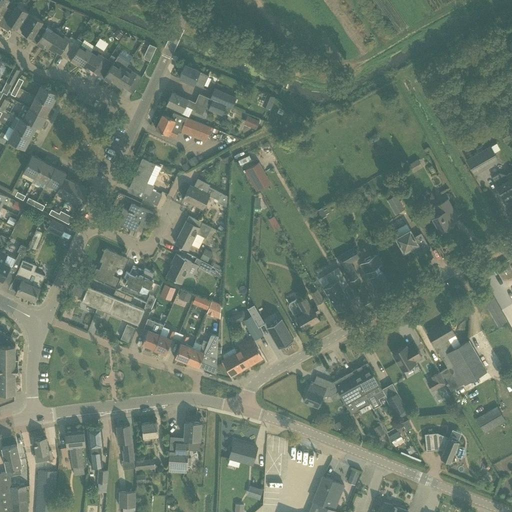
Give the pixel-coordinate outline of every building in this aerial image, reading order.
[(10,1),(7,0),(0,0),(0,10),(4,13),(1,18),(1,19),(8,8),(7,6),(10,1)] [(17,29),(21,22),(27,13),(28,12),(17,5),(14,11),(8,8),(1,19),(2,19),(5,13),(10,16),(5,24),(10,28),(12,25),(17,29)] [(32,16),(27,13),(21,22),(26,25),(20,34),(25,38),(27,35),(32,39),(40,25),(43,22),(32,15),(32,16)] [(44,45),(49,48),(59,32),(60,29),(57,27),(55,28),(53,30),(53,31),(47,27),(46,29),(40,25),(32,39),(31,40),(37,44),(37,43),(43,47),(44,45)] [(122,35),(118,30),(113,35),(118,39),(122,35)] [(65,58),(76,41),(77,40),(70,36),(69,39),(65,36),(65,35),(59,32),(49,48),(55,52),(56,50),(60,52),(59,54),(65,58)] [(78,62),(82,65),(96,45),(95,45),(94,46),(84,40),(81,44),(76,41),(65,58),(70,61),(71,61),(77,64),(78,62)] [(153,54),(156,47),(150,44),(147,50),(148,52),(153,54)] [(93,71),(98,75),(108,59),(101,55),(104,50),(96,45),(82,65),(88,69),(90,67),(94,70),(93,71)] [(125,69),(126,67),(129,62),(118,55),(116,58),(111,54),(108,59),(98,75),(104,79),(104,78),(110,82),(111,80),(116,83),(125,69)] [(203,88),(205,84),(209,75),(185,64),(179,77),(203,88)] [(126,67),(125,69),(116,83),(122,87),(123,85),(125,86),(124,88),(132,93),(139,82),(133,79),(137,73),(126,67)] [(6,81),(12,84),(18,73),(12,70),(6,81)] [(26,87),(28,83),(19,78),(15,86),(19,88),(20,87),(25,89),(26,87)] [(1,91),(3,92),(7,94),(12,84),(6,81),(4,84),(5,85),(1,91)] [(51,105),(57,93),(42,85),(36,97),(51,105)] [(15,96),(19,88),(15,86),(11,94),(15,96)] [(214,87),(210,97),(212,98),(226,104),(232,107),(236,96),(214,87)] [(167,104),(176,108),(183,111),(186,106),(195,110),(194,111),(202,115),(206,107),(189,99),(172,92),(167,104)] [(262,105),(271,108),(275,96),(266,93),(262,105)] [(46,116),(51,105),(36,97),(30,108),(46,116)] [(222,114),(226,104),(212,98),(209,108),(222,114)] [(9,101),(5,99),(1,107),(5,109),(9,101)] [(24,119),(36,126),(40,128),(46,116),(30,108),(25,105),(23,109),(23,111),(27,113),(24,119)] [(3,111),(2,112),(0,115),(0,120),(5,123),(10,114),(5,112),(3,111)] [(176,120),(163,114),(156,129),(176,138),(179,131),(172,127),(176,120)] [(248,116),(244,124),(256,128),(259,121),(248,116)] [(30,137),(36,126),(24,119),(20,118),(14,129),(30,137)] [(206,140),(211,128),(186,118),(181,130),(206,140)] [(24,148),(30,137),(14,129),(8,140),(24,148)] [(511,137),(511,134),(509,129),(500,134),(505,142),(511,137)] [(475,174),(498,160),(490,145),(466,159),(475,174)] [(35,177),(43,161),(32,155),(24,171),(24,172),(35,177)] [(199,163),(195,156),(188,160),(192,168),(199,163)] [(161,167),(142,158),(140,163),(143,164),(133,187),(143,192),(145,193),(143,198),(157,205),(162,195),(152,190),(154,186),(153,185),(147,182),(151,173),(157,176),(161,167)] [(409,164),(413,172),(422,167),(418,159),(409,164)] [(55,167),(43,161),(35,177),(32,182),(44,188),(46,183),(55,167)] [(255,190),(270,183),(260,161),(245,167),(255,190)] [(181,165),(185,171),(190,168),(187,162),(181,165)] [(56,192),(64,176),(66,173),(55,167),(46,183),(58,189),(56,192)] [(497,187),(503,197),(509,193),(511,197),(511,170),(505,175),(500,173),(493,177),(498,186),(497,187)] [(76,182),(64,176),(56,192),(67,198),(76,182)] [(198,178),(194,186),(190,184),(183,199),(202,209),(209,195),(219,200),(218,202),(227,207),(228,196),(209,186),(210,185),(198,178)] [(87,188),(76,182),(67,198),(79,204),(87,188)] [(15,196),(23,200),(25,196),(20,193),(18,191),(15,196)] [(35,206),(37,201),(29,197),(27,202),(35,206)] [(404,209),(399,200),(390,205),(395,214),(404,209)] [(434,217),(441,231),(454,224),(451,219),(457,216),(448,200),(436,206),(440,214),(434,217)] [(19,210),(22,205),(15,201),(12,207),(19,210)] [(45,205),(37,201),(35,206),(42,210),(45,205)] [(124,207),(117,222),(132,228),(132,227),(136,228),(135,230),(136,230),(139,223),(147,227),(153,213),(132,202),(128,210),(124,207)] [(324,210),(322,208),(313,213),(317,221),(327,216),(326,214),(329,213),(327,209),(324,210)] [(57,218),(59,213),(52,209),(49,214),(57,218)] [(72,217),(63,212),(61,211),(59,213),(57,218),(69,224),(72,217)] [(208,225),(189,215),(181,231),(182,232),(181,234),(179,234),(175,243),(188,250),(191,244),(198,248),(204,237),(206,238),(211,227),(208,225)] [(13,225),(16,219),(10,216),(7,222),(13,225)] [(65,226),(51,219),(46,229),(61,236),(65,226)] [(396,238),(404,252),(411,249),(413,252),(420,248),(422,252),(429,247),(421,233),(415,237),(411,230),(396,238)] [(16,259),(7,255),(7,254),(0,251),(0,278),(3,280),(10,266),(18,270),(22,259),(27,248),(21,244),(17,251),(19,253),(16,259)] [(350,263),(359,257),(353,247),(342,253),(348,264),(349,263),(349,264),(350,263)] [(119,278),(113,275),(117,266),(122,269),(127,258),(105,248),(100,261),(103,262),(99,269),(97,268),(93,276),(115,286),(119,278)] [(200,258),(207,261),(212,252),(205,249),(200,258)] [(382,264),(379,258),(376,253),(360,262),(366,273),(370,271),(372,275),(369,276),(378,292),(389,285),(379,266),(382,264)] [(191,262),(176,254),(172,262),(173,263),(167,275),(181,282),(191,262)] [(221,270),(196,258),(193,264),(218,276),(221,270)] [(21,281),(17,292),(35,300),(40,288),(45,275),(34,271),(37,265),(27,261),(22,259),(18,270),(16,274),(19,275),(17,279),(21,281)] [(126,271),(124,276),(127,278),(124,284),(139,291),(141,285),(149,289),(154,280),(151,279),(154,273),(145,268),(144,271),(133,266),(130,273),(126,271)] [(323,288),(337,311),(347,305),(351,303),(343,289),(348,286),(350,288),(351,288),(338,267),(325,274),(330,284),(323,288)] [(97,308),(99,304),(103,293),(88,286),(87,287),(75,282),(71,293),(83,298),(82,302),(97,308)] [(165,284),(162,291),(173,295),(176,288),(165,284)] [(116,289),(113,295),(130,302),(132,296),(116,289)] [(310,293),(317,304),(323,300),(317,289),(310,293)] [(191,294),(181,291),(178,299),(189,302),(191,294)] [(104,311),(108,312),(110,313),(138,325),(144,310),(116,298),(103,293),(99,304),(97,308),(96,312),(103,315),(104,311)] [(149,295),(145,305),(152,308),(156,297),(149,295)] [(196,295),(192,304),(207,310),(210,301),(196,295)] [(506,320),(493,296),(480,303),(481,303),(484,309),(488,306),(498,324),(497,324),(497,325),(506,320)] [(306,297),(299,301),(297,298),(289,303),(289,306),(296,318),(297,317),(303,327),(305,327),(306,328),(311,325),(310,324),(319,318),(316,313),(319,312),(316,307),(313,309),(306,297)] [(211,300),(206,313),(219,319),(221,311),(220,304),(211,300)] [(247,308),(252,315),(258,327),(265,323),(254,305),(247,308)] [(247,318),(243,311),(238,314),(240,319),(243,320),(247,318)] [(243,320),(255,339),(263,335),(258,327),(252,315),(243,320)] [(281,318),(267,326),(279,347),(293,339),(281,318)] [(142,343),(154,348),(160,333),(153,331),(156,324),(151,322),(142,343)] [(455,334),(448,322),(427,333),(434,346),(435,345),(447,367),(439,371),(451,391),(487,371),(469,341),(454,349),(448,338),(455,334)] [(154,348),(166,353),(175,331),(170,329),(167,336),(160,333),(154,348)] [(0,344),(11,344),(11,337),(2,332),(0,330),(0,344)] [(130,336),(123,333),(121,339),(128,342),(130,336)] [(175,357),(186,362),(193,347),(186,344),(189,337),(184,335),(175,357)] [(200,350),(193,347),(186,362),(198,367),(204,352),(217,357),(217,346),(218,335),(210,335),(208,342),(204,341),(200,350)] [(244,357),(249,365),(262,357),(251,338),(238,345),(241,350),(238,351),(242,358),(244,357)] [(422,358),(414,343),(404,349),(403,347),(392,353),(402,371),(416,363),(415,362),(422,358)] [(15,344),(11,344),(0,344),(0,392),(15,392),(15,379),(18,379),(18,358),(15,358),(15,344)] [(242,358),(238,351),(236,352),(225,359),(223,360),(231,375),(249,365),(244,357),(242,358)] [(352,371),(367,397),(374,393),(378,399),(385,395),(367,362),(352,371)] [(370,403),(367,397),(352,371),(333,381),(337,387),(352,414),(359,410),(367,405),(370,403)] [(427,382),(432,391),(446,384),(439,372),(431,376),(433,379),(427,382)] [(326,387),(313,382),(311,381),(303,401),(318,407),(323,395),(325,396),(328,396),(330,395),(334,393),(336,392),(337,387),(333,381),(332,382),(329,381),(326,387)] [(406,409),(397,393),(386,399),(395,415),(406,409)] [(484,432),(505,420),(497,406),(476,418),(484,432)] [(156,421),(142,423),(143,437),(144,437),(144,444),(153,443),(152,436),(158,435),(156,421)] [(170,450),(169,464),(168,471),(180,472),(181,465),(187,465),(189,449),(199,450),(200,439),(201,423),(186,421),(184,442),(176,442),(176,450),(170,450)] [(335,431),(342,427),(339,421),(332,425),(335,431)] [(409,422),(403,425),(406,431),(412,428),(409,422)] [(130,424),(117,426),(119,442),(124,442),(125,451),(124,451),(125,460),(134,459),(130,424)] [(104,445),(102,428),(88,429),(90,446),(92,467),(102,466),(99,446),(104,445)] [(452,428),(449,436),(458,439),(461,431),(452,428)] [(86,446),(84,429),(83,430),(66,432),(65,432),(67,448),(70,448),(73,466),(74,475),(84,474),(83,465),(84,465),(81,446),(86,446)] [(382,429),(375,432),(378,437),(384,434),(382,429)] [(403,440),(398,432),(390,436),(395,445),(403,440)] [(449,437),(448,437),(438,433),(438,432),(425,434),(426,451),(439,450),(439,448),(443,450),(440,457),(450,462),(459,441),(449,437)] [(49,450),(46,437),(34,439),(36,455),(46,453),(47,459),(53,458),(52,449),(49,450)] [(252,465),(257,447),(246,444),(246,446),(243,445),(244,444),(235,442),(235,441),(234,441),(229,458),(252,465)] [(22,466),(17,444),(2,447),(7,472),(0,473),(0,511),(3,511),(2,511),(4,511),(28,510),(26,486),(13,487),(10,476),(22,473),(20,467),(22,466)] [(406,449),(409,454),(415,451),(412,446),(406,449)] [(154,458),(135,461),(136,470),(155,468),(154,458)] [(98,469),(97,483),(108,483),(108,469),(98,469)] [(350,476),(357,478),(360,472),(352,469),(350,476)] [(35,511),(54,511),(57,471),(38,470),(35,511)] [(145,474),(136,475),(137,484),(146,483),(145,474)] [(313,501),(313,502),(335,510),(344,484),(323,476),(313,501)] [(253,486),(250,496),(260,499),(263,489),(253,486)] [(136,507),(136,491),(119,491),(119,507),(136,507)] [(340,511),(335,510),(313,502),(309,511),(340,511)] [(407,511),(408,511),(384,502),(380,511),(407,511)]
